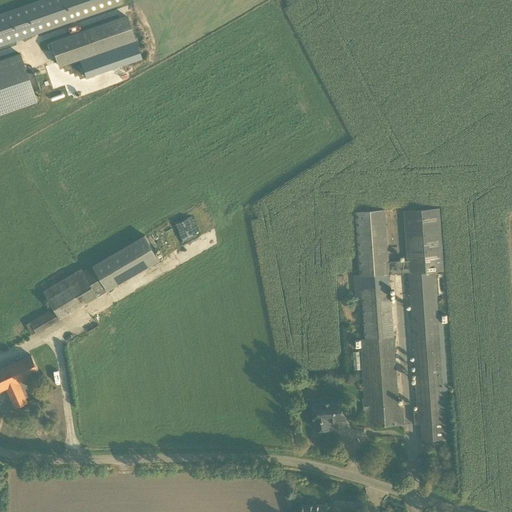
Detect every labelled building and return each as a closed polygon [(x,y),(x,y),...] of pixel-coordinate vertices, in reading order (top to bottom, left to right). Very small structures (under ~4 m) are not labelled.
[(121,0),(37,0),(0,13),(0,46),(123,4),(121,0)] [(0,0),(0,8),(16,2),(15,0),(0,0)] [(135,39),(127,16),(51,43),(59,65),(135,39)] [(20,54),(0,61),(0,113),(36,101),(20,54)] [(387,262),(384,208),(355,211),(359,268),(360,275),(388,273),(409,272),(414,271),(413,259),(408,260),(387,262)] [(414,273),(434,271),(443,270),(439,209),(404,211),(408,260),(413,259),(414,271),(414,273)] [(107,291),(159,261),(144,236),(93,266),(107,291)] [(44,291),(53,308),(26,324),(32,335),(107,291),(93,266),(83,272),(81,269),(44,291)] [(414,341),(418,411),(413,411),(414,424),(419,424),(422,424),(423,441),(446,439),(434,271),(414,273),(414,271),(409,272),(414,341)] [(361,299),(364,339),(371,426),(399,424),(393,337),(388,273),(360,275),(353,276),(354,299),(361,299)] [(361,348),(360,348),(364,407),(363,407),(364,427),(371,426),(364,339),(361,339),(361,348)] [(359,351),(352,351),(353,370),(360,369),(359,351)] [(0,391),(6,389),(15,409),(27,403),(19,383),(39,373),(31,355),(0,369),(0,391)] [(344,402),(313,404),(314,422),(316,422),(316,430),(328,429),(328,421),(345,420),(344,402)]
